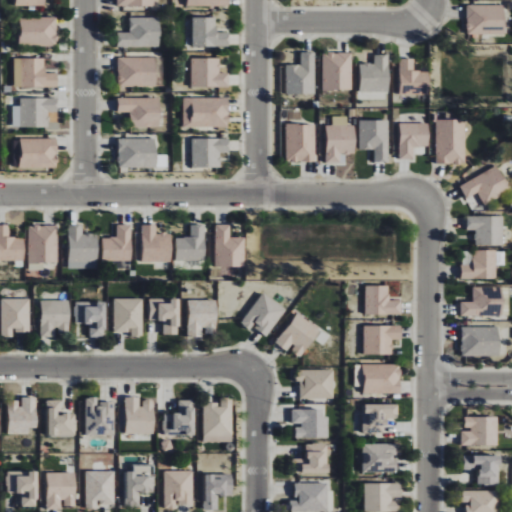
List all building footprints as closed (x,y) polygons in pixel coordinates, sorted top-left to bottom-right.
[(505,34),(504,5),(466,5),(467,35),(505,34)] [(160,47),(161,17),(130,17),(130,32),(118,32),(118,46),(160,47)] [(193,46),(229,46),(229,32),(216,32),(216,17),(193,17),(193,46)] [(56,46),(57,19),(20,18),(19,45),(56,46)] [(285,64),(286,93),(315,93),(315,52),(300,52),(300,64),(285,64)] [(352,53),(322,53),(322,90),(352,89),(352,53)] [(390,55),(374,54),(374,63),(360,63),(359,91),(389,92),(390,55)] [(118,58),(118,87),(156,86),(156,57),(118,58)] [(219,57),(191,58),(192,87),(229,86),(229,73),(220,73),(219,57)] [(14,59),(14,87),(58,86),(58,73),(45,73),(45,58),(14,59)] [(400,95),(429,95),(429,71),(414,71),(414,58),(399,59),(400,95)] [(118,112),(130,112),(130,128),(159,128),(160,98),(118,97),(118,112)] [(228,98),(184,97),(183,127),(228,127),(228,98)] [(13,105),(12,127),(48,127),(48,112),(58,112),(58,98),(20,98),(20,106),(13,105)] [(348,116),(332,116),(333,125),(326,125),(327,163),(344,163),(344,154),(355,154),(355,125),(348,125),(348,116)] [(436,119),(435,164),(465,164),(466,120),(436,119)] [(359,150),(374,150),(374,162),(388,162),(388,120),(359,120),(359,150)] [(399,159),(414,159),(415,146),(428,146),(429,124),(400,123),(399,159)] [(316,124),(286,124),(285,161),(315,162),(316,124)] [(57,139),(20,138),(20,168),(57,168),(57,139)] [(156,138),(118,138),(118,168),(157,167),(156,138)] [(192,168),(220,167),(220,152),(229,152),(229,138),(192,139),(192,168)] [(466,198),(479,193),(484,203),(511,191),(499,166),(460,184),(466,198)] [(503,245),(504,216),(467,215),(467,230),(475,230),(475,245),(503,245)] [(9,225),(0,224),(0,260),(24,261),(24,238),(9,237),(9,225)] [(142,262),(172,261),(171,234),(156,234),(156,224),(141,225),(142,262)] [(176,237),(176,261),(206,260),(205,224),(190,225),(191,237),(176,237)] [(28,226),(29,270),(51,269),(51,263),(57,262),(56,225),(28,226)] [(68,269),(97,268),(96,235),(81,235),(81,225),(67,225),(68,269)] [(102,237),(101,260),(131,260),(132,225),(116,225),(116,238),(102,237)] [(215,267),(245,267),(245,237),(230,237),(230,225),(216,225),(215,267)] [(496,278),(496,249),(472,250),(472,265),(461,265),(461,279),(496,278)] [(400,300),(389,300),(389,286),(365,285),(365,314),(400,315),(400,300)] [(461,316),(503,316),(503,286),(473,287),(473,302),(461,302),(461,316)] [(286,309),(263,292),(242,321),(265,338),(286,309)] [(30,298),(1,299),(2,336),(14,336),(14,333),(30,332),(30,298)] [(143,298),(114,298),(114,332),(131,332),(131,336),(143,336),(143,298)] [(150,298),(150,320),(163,320),(163,334),(179,334),(179,298),(150,298)] [(55,337),(55,330),(69,330),(70,301),(41,300),(41,337),(55,337)] [(217,300),(188,300),(188,337),(203,337),(203,334),(217,333),(217,300)] [(90,323),(90,337),(106,337),(105,301),(95,301),(74,302),(75,323),(90,323)] [(288,352),(289,351),(301,358),(320,329),(296,313),(276,343),(288,352)] [(401,325),(364,326),(364,354),(393,354),(393,340),(401,339),(401,325)] [(499,326),(461,327),(462,356),(500,356),(499,326)] [(355,386),(364,386),(364,394),(401,393),(400,364),(355,364),(355,386)] [(300,399),(334,398),(334,369),(295,370),(296,383),(300,383),(300,399)] [(37,428),(37,397),(20,397),(20,400),(8,401),(8,435),(29,434),(29,428),(37,428)] [(125,397),(126,434),(155,433),(154,399),(141,400),(140,397),(125,397)] [(232,398),(220,397),(219,403),(203,403),(203,442),(232,442),(232,398)] [(114,436),(114,402),(98,402),(98,399),(81,399),(81,413),(83,413),(83,435),(114,436)] [(47,400),(48,436),(75,435),(75,413),(62,413),(61,400),(47,400)] [(194,435),(194,400),(178,400),(178,414),(163,413),(163,435),(194,435)] [(398,419),(398,405),(364,404),(363,433),(386,433),(387,418),(398,419)] [(329,416),(323,416),(323,409),(292,409),(292,425),(296,425),(296,438),(328,439),(329,416)] [(498,417),(465,416),(465,430),(461,430),(461,445),(498,446),(498,417)] [(328,473),(329,444),(306,443),(306,460),(302,460),(302,473),(328,473)] [(400,443),(362,444),(363,472),(397,472),(397,455),(401,455),(400,443)] [(464,455),(464,470),(478,470),(478,485),(499,485),(500,456),(464,455)] [(139,506),(139,493),(153,493),(153,466),(134,465),(134,471),(126,471),(126,506),(139,506)] [(99,505),(116,504),(115,470),(85,471),(86,509),(99,509),(99,505)] [(38,471),(27,471),(7,471),(7,492),(22,493),(21,506),(38,507),(38,471)] [(193,505),(194,471),(164,471),(164,509),(177,509),(177,505),(193,505)] [(76,506),(76,472),(47,472),(47,509),(62,509),(62,506),(76,506)] [(218,496),(233,496),(233,474),(205,474),(204,509),(218,510),(218,496)] [(328,482),(295,483),(296,500),(290,500),(290,511),(305,511),(328,511),(328,482)] [(365,483),(364,511),(399,511),(399,499),(402,499),(402,483),(365,483)] [(498,511),(499,491),(463,490),(463,504),(466,504),(466,511),(498,511)]
